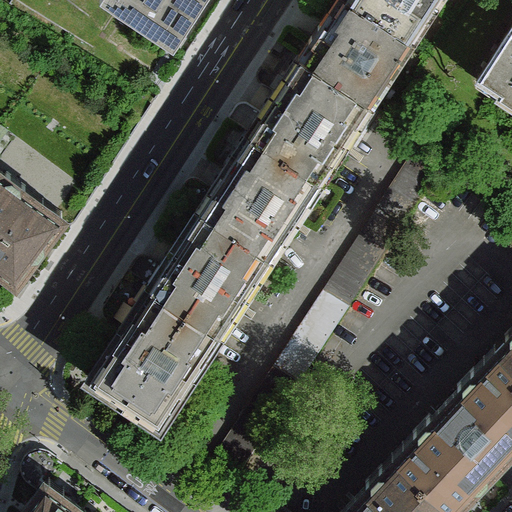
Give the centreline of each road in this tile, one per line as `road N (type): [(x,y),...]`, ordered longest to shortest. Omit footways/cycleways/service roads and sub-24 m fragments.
road 1 (secondary): [(14,383),(262,0)]
road 2 (residential): [(14,383),(188,511)]
